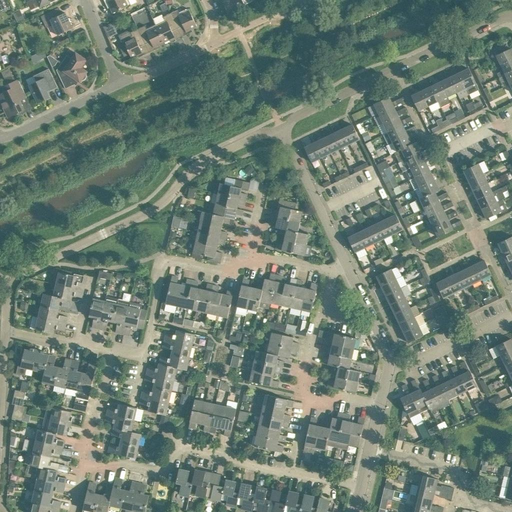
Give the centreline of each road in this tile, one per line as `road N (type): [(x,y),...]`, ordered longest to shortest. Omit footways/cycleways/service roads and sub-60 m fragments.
road 1 (residential): [(4,333),(16,277),(155,207),(190,168),(281,126)]
road 2 (residential): [(281,126),(511,19)]
road 3 (residential): [(284,470),(175,444),(164,448),(157,479),(81,463)]
road 4 (residential): [(106,353),(143,354),(162,270),(226,277),(249,258)]
road 5 (residential): [(369,452),(453,472),(465,499),(511,510)]
road 6 (residential): [(378,413),(390,371),(347,263)]
road 7 (residential): [(118,84),(215,43),(205,0)]
road 8 (residential): [(0,140),(118,84)]
